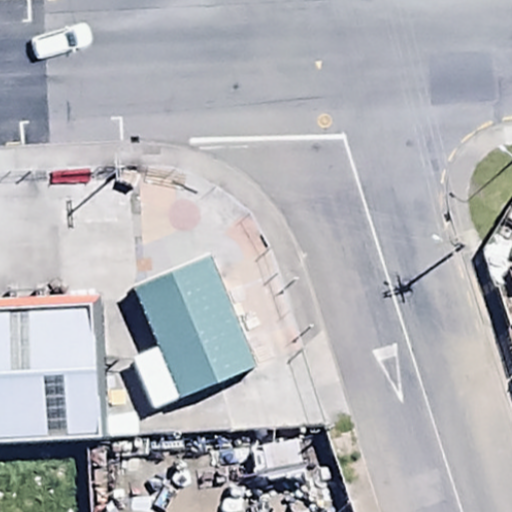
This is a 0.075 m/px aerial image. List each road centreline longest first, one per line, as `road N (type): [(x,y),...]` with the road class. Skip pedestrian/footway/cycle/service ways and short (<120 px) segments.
road 1 (unclassified): [(305,64),(343,137),(456,511)]
road 2 (unclassified): [(0,80),(305,64)]
road 3 (unclassified): [(305,64),(511,53)]
